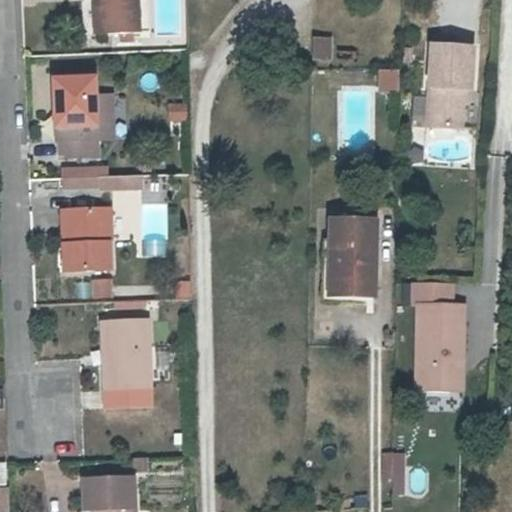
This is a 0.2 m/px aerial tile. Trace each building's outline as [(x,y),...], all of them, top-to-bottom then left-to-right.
[(141,40),(141,33),(139,0),(98,0),(100,34),(128,33),(128,40),(141,40)] [(467,76),(475,77),(477,33),(435,32),(430,113),(465,115),(467,88),(467,76)] [(326,65),(337,65),(337,42),(327,42),(326,65)] [(337,42),(337,65),(347,66),(347,43),(337,42)] [(68,137),(74,137),(74,155),(110,154),(109,137),(127,137),(126,94),(107,93),(106,74),(66,75),(68,137)] [(110,167),(74,168),(74,177),(111,176),(110,167)] [(111,176),(74,177),(74,185),(111,184),(111,187),(130,186),(130,175),(111,176)] [(120,208),(75,210),(77,268),(121,267),(120,208)] [(344,217),(344,294),(386,294),(387,217),(344,217)] [(91,300),(113,299),(111,278),(89,280),(91,300)] [(457,289),(418,289),(417,310),(422,310),(421,396),(460,397),(461,360),(467,360),(468,311),(457,311),(457,289)] [(160,319),(116,321),(119,387),(162,385),(160,319)] [(66,365),(69,457),(82,456),(78,365),(66,365)] [(382,456),(382,482),(401,482),(401,456),(382,456)] [(15,460),(0,460),(0,479),(16,479),(15,460)] [(425,502),(426,468),(408,468),(407,502),(425,502)] [(97,505),(94,505),(93,511),(149,511),(148,473),(95,474),(97,505)]
